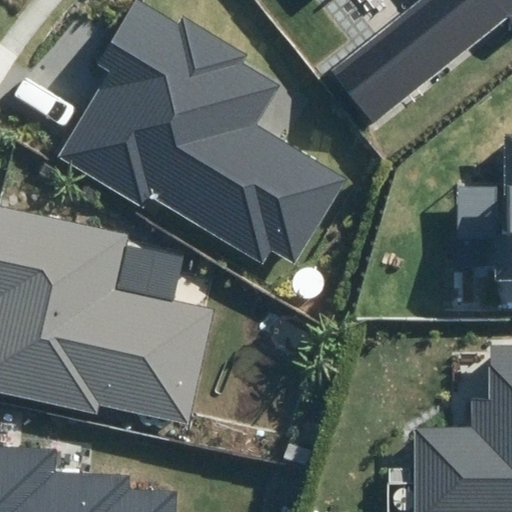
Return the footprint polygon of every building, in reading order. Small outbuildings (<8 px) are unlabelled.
[(511,0),(420,0),(332,67),(372,119),(506,16),(511,23),(511,0)] [(274,84),(133,1),(95,67),(107,74),(59,156),(151,210),(158,199),(261,259),(269,246),(294,260),(343,177),(251,124),(274,84)] [(511,133),(504,134),(505,188),(457,189),(458,262),(496,262),(496,284),(511,283),(511,133)] [(181,251),(0,208),(0,392),(181,435),(212,305),(171,296),(181,251)] [(296,284),(298,289),(301,293),(305,295),(310,296),(315,295),(320,293),(323,289),(326,285),(326,280),(325,275),(323,271),(319,267),(314,265),(309,265),(304,267),(299,270),(296,274),(295,279),(296,284)] [(511,511),(511,349),(496,350),(497,399),(474,400),(475,428),(412,429),(413,511),(511,511)] [(61,445),(0,442),(0,511),(183,511),(184,490),(132,488),(132,471),(61,469),(61,445)]
